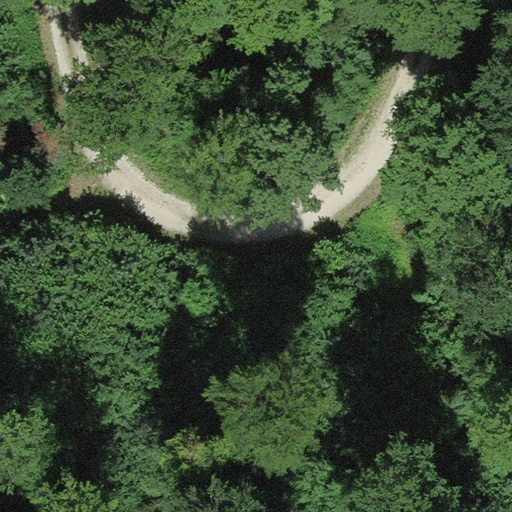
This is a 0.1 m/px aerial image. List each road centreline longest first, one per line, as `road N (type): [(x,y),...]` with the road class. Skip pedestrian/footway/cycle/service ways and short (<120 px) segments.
road 1 (track): [(63,0),(84,100),(116,162),(214,220),(318,205),(388,125),(449,0)]
road 2 (track): [(0,222),(46,211),(116,162)]
